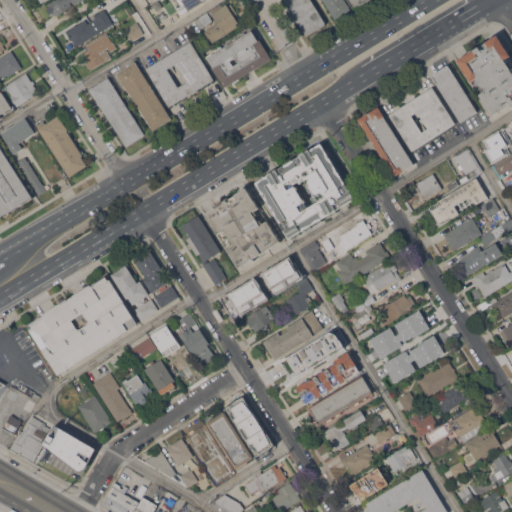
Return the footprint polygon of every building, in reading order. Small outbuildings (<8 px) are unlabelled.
[(53,0),(82,0),(75,5),(74,4),(55,16),(53,12),(51,13),(48,8),(50,6),(48,3),(53,0)] [(157,25),(150,13),(157,8),(156,6),(155,6),(154,4),(155,3),(154,2),(156,0),(160,0),(171,17),(157,25)] [(203,0),(202,1),(203,1),(182,14),(178,8),(182,6),(178,0),(203,0)] [(284,0),(311,0),(326,23),(307,35),(284,0)] [(333,15),(332,15),(330,12),(331,11),(323,0),(323,1),(322,0),(345,0),(351,9),(335,19),(333,15)] [(212,43),(204,32),(217,23),(211,13),(227,4),(228,5),(231,3),(238,13),(234,15),(239,22),(237,24),(238,26),(212,43)] [(85,41),(86,42),(83,43),(77,46),(67,31),(74,26),(74,25),(77,24),(86,19),(89,23),(96,19),(94,15),(95,15),(94,14),(97,12),(97,13),(105,9),(114,23),(85,41)] [(195,20),(200,16),(207,11),(213,21),(201,28),(196,21),(195,20)] [(133,40),(126,29),(137,22),(144,34),(133,40)] [(226,86),(208,57),(215,53),(213,50),(222,45),(223,47),(229,44),(227,42),(245,31),(246,33),(253,29),(260,40),(261,39),(272,58),(226,86)] [(89,70),(84,61),(86,59),(83,52),(88,49),(86,45),(108,33),(114,43),(110,45),(113,50),(110,52),(107,48),(105,49),(105,50),(107,49),(110,55),(111,54),(113,56),(111,57),(112,57),(89,70)] [(458,59),(497,34),(501,40),(502,40),(507,47),(506,48),(511,55),(507,58),(509,61),(507,63),(511,70),(511,103),(493,115),(479,94),(484,91),(481,87),(483,86),(479,81),(478,82),(476,78),(471,81),(458,59)] [(146,68),(191,41),(215,80),(169,107),(146,68)] [(0,57),(12,50),(22,67),(18,70),(19,70),(16,72),(16,71),(8,76),(7,75),(4,76),(5,77),(2,79),(2,78),(0,79),(0,57)] [(172,118),(154,130),(128,90),(128,91),(116,73),(136,61),(172,118)] [(432,76),(439,72),(438,71),(443,68),(444,69),(449,65),(478,111),(461,122),(432,76)] [(7,85),(27,73),(32,81),(33,80),(35,83),(34,84),(39,92),(17,105),(15,102),(14,102),(13,100),(14,100),(11,96),(13,95),(7,85)] [(146,134),(127,147),(102,107),(101,108),(89,89),(109,77),(146,134)] [(433,86),(456,123),(434,137),(412,151),(389,114),(411,100),(433,86)] [(0,92),(2,91),(12,106),(0,114),(1,117),(0,117),(0,92)] [(358,119),(364,115),(363,114),(368,111),(369,112),(379,106),(385,115),(384,116),(414,163),(404,169),(405,170),(395,177),(358,119)] [(38,128),(39,128),(37,124),(44,120),(46,123),(59,115),(69,130),(68,130),(84,155),(82,156),(88,165),(70,177),(38,128)] [(26,117),(36,132),(21,141),(23,144),(22,145),(23,148),(12,155),(0,137),(3,135),(2,133),(26,117)] [(505,146),(492,153),(491,152),(490,152),(488,149),(489,149),(484,139),(496,132),(505,146)] [(292,237),(290,238),(256,182),(258,181),(258,179),(266,174),(267,176),(269,175),(268,173),(275,168),(276,170),(285,165),(284,163),(292,158),(293,159),(301,154),(300,152),(309,147),(310,149),(321,142),(326,150),(327,149),(332,156),(330,157),(338,170),(339,169),(343,176),(342,176),(350,190),(352,189),(356,196),(355,197),(356,198),(336,210),(337,212),(329,217),(328,215),(321,219),(323,221),(315,225),(314,223),(311,225),(312,227),(305,232),(303,230),(299,232),(300,234),(293,239),(292,237)] [(0,146),(34,198),(28,202),(26,200),(8,212),(10,214),(4,217),(0,210),(0,146)] [(455,156),(468,149),(469,148),(483,170),(463,183),(448,159),(454,155),(455,156)] [(491,165),(494,164),(490,157),(500,151),(500,152),(502,150),(506,156),(503,157),(503,158),(511,153),(511,154),(492,166),(491,165)] [(505,176),(500,179),(492,166),(511,154),(511,166),(505,171),(505,172),(503,173),(505,176)] [(47,190),(40,194),(18,161),(25,156),(28,160),(29,159),(31,161),(29,163),(47,190)] [(46,177),(50,184),(61,179),(58,171),(46,177)] [(442,188),(424,199),(415,184),(433,173),(442,188)] [(488,196),(441,225),(429,206),(476,177),(488,196)] [(511,178),(511,185),(506,189),(503,184),(511,178)] [(240,267),(206,213),(215,207),(215,206),(228,197),(229,199),(235,195),(235,194),(240,191),(240,190),(245,186),(247,189),(249,188),(254,196),(252,197),(281,241),(240,267)] [(500,209),(489,216),(482,205),(494,198),(500,209)] [(221,250),(208,259),(210,261),(215,258),(226,277),(215,284),(201,261),(203,260),(199,254),(197,255),(184,235),(186,234),(181,226),(199,215),(221,250)] [(454,250),(444,234),(473,217),(482,233),(454,250)] [(346,249),(338,236),(363,219),(364,220),(365,219),(367,222),(366,223),(367,224),(369,222),(371,226),(369,228),(372,233),(346,249)] [(321,239),(328,235),(338,253),(331,256),(321,239)] [(301,250),(316,241),(320,247),(318,248),(326,261),(313,269),(301,250)] [(339,271),(341,270),(336,261),(351,253),(353,257),(356,256),(358,259),(367,254),(365,251),(375,245),(375,244),(377,243),(377,244),(380,242),(384,248),(387,246),(389,249),(387,250),(391,256),(346,284),(339,271)] [(503,254),(468,276),(461,265),(462,264),(459,259),(479,246),(482,251),(496,242),(503,254)] [(166,274),(164,275),(168,282),(152,292),(143,279),(146,277),(135,259),(150,250),(166,274)] [(274,294),(268,284),(255,292),(262,301),(243,313),(235,302),(237,300),(233,293),(263,274),(266,280),(272,276),(272,275),(274,273),(275,274),(280,271),(279,269),(282,268),(283,269),(289,265),(286,261),(293,256),(300,268),(294,272),(298,278),(274,294)] [(368,288),(361,293),(354,282),(392,260),(398,269),(396,270),(402,279),(397,282),(395,279),(371,293),(368,288)] [(511,279),(485,296),(479,285),(477,286),(474,282),(476,281),(474,276),(483,270),(485,274),(505,263),(509,270),(511,268),(511,279)] [(111,274),(126,264),(138,282),(141,280),(150,294),(133,305),(128,297),(127,298),(111,274)] [(28,325),(43,315),(42,314),(47,311),(47,310),(58,303),(59,304),(67,299),(68,300),(73,296),(72,295),(90,284),(91,286),(108,275),(138,323),(59,374),(28,325)] [(312,290),(313,291),(309,294),(308,292),(306,294),(308,297),(309,296),(312,301),(309,304),(310,305),(296,314),(294,312),(290,314),(288,310),(292,308),(287,300),(303,290),(299,284),(307,278),(314,289),(312,290)] [(162,307),(155,296),(173,285),(179,296),(162,307)] [(511,311),(503,317),(498,310),(496,311),(489,298),(495,295),(498,300),(511,291),(511,311)] [(345,299),(344,300),(348,307),(341,312),(331,297),(340,292),(345,299)] [(354,313),(357,312),(353,305),(365,298),(365,297),(371,293),(375,300),(370,303),(371,305),(354,315),(354,313)] [(404,294),(407,297),(411,295),(416,302),(411,306),(412,308),(407,311),(407,312),(387,324),(376,307),(392,302),(404,294)] [(141,320),(134,309),(151,298),(158,309),(141,320)] [(255,331),(253,327),(251,328),(244,318),(266,305),(269,310),(267,312),(272,321),(255,331)] [(371,305),(375,312),(369,316),(371,319),(363,324),(364,325),(357,329),(353,323),(358,320),(354,315),(371,305)] [(279,356),(274,359),(264,341),(279,332),(281,335),(288,331),(286,327),(302,318),(301,316),(313,309),(324,328),(313,334),(314,335),(279,356)] [(429,327),(414,336),(413,335),(405,340),(403,337),(399,340),(402,344),(400,344),(401,346),(381,358),(370,339),(391,328),(395,336),(400,333),(395,325),(419,310),(429,327)] [(190,313),(212,347),(210,348),(214,355),(211,357),(213,359),(206,364),(204,361),(201,363),(197,356),(194,357),(180,334),(183,332),(177,321),(190,313)] [(511,339),(510,335),(508,336),(503,329),(504,329),(501,324),(506,321),(509,325),(511,323),(511,339)] [(162,333),(172,327),(179,339),(169,345),(162,333)] [(333,328),(336,333),(338,332),(340,336),(338,337),(339,338),(336,339),(336,340),(331,343),(333,346),(324,351),(316,338),(333,328)] [(421,366),(416,357),(410,361),(415,370),(395,381),(385,363),(404,352),(405,353),(407,352),(409,356),(413,353),(412,350),(420,345),(419,344),(434,335),(444,352),(421,366)] [(149,337),(156,348),(137,361),(130,349),(149,337)] [(298,350),(301,354),(304,352),(313,368),(291,382),(286,374),(284,375),(277,364),(298,350)] [(194,368),(188,372),(189,373),(185,375),(185,374),(179,378),(169,363),(179,355),(178,354),(182,351),(183,354),(184,353),(194,368)] [(307,403),(306,402),(304,403),(301,398),(303,397),(296,386),(336,362),(335,359),(349,351),(350,352),(351,352),(355,358),(353,360),(360,370),(307,403)] [(124,365),(114,371),(108,362),(117,356),(124,365)] [(175,381),(173,382),(176,386),(162,395),(145,369),(162,358),(175,381)] [(425,374),(424,373),(426,372),(427,373),(433,369),(434,371),(437,369),(436,368),(438,367),(438,368),(450,361),(459,377),(439,389),(440,390),(438,391),(437,390),(428,396),(418,379),(425,374)] [(94,382),(111,372),(120,387),(118,388),(133,412),(123,418),(118,421),(94,382)] [(123,381),(127,378),(128,380),(138,374),(144,383),(146,381),(149,387),(150,386),(155,394),(147,399),(147,400),(146,402),(145,403),(143,403),(142,403),(141,402),(140,401),(136,403),(123,381)] [(367,397),(367,398),(362,401),(361,400),(359,401),(360,402),(355,406),(354,404),(341,412),(341,413),(336,416),(335,415),(332,417),(333,419),(327,422),(326,421),(323,423),(323,422),(319,424),(314,415),(313,415),(308,408),(363,374),(374,393),(367,397)] [(439,403),(435,406),(432,400),(461,382),(470,397),(469,397),(472,403),(467,406),(464,400),(445,412),(439,403)] [(36,391),(35,393),(41,396),(39,400),(26,394),(27,391),(32,393),(33,390),(36,391)] [(410,390),(417,402),(405,409),(398,397),(410,390)] [(112,421),(95,432),(78,405),(96,395),(112,421)] [(260,424),(244,434),(233,417),(236,416),(231,407),(239,401),(242,406),(245,404),(248,408),(249,407),(260,424)] [(473,407),(485,429),(463,442),(460,436),(459,436),(454,426),(452,427),(449,421),(473,407)] [(366,418),(358,423),(359,425),(353,429),(352,427),(350,428),(348,426),(343,430),(344,431),(346,434),(345,434),(350,442),(338,450),(330,437),(328,438),(324,431),(361,409),(366,418)] [(254,457),(236,469),(206,423),(224,411),(254,457)] [(420,436),(409,419),(418,413),(421,419),(432,413),(439,424),(420,436)] [(14,433),(3,427),(11,414),(22,420),(14,433)] [(384,424),(373,430),(367,421),(378,414),(384,424)] [(56,426),(96,449),(92,457),(89,455),(86,460),(89,462),(86,467),(80,471),(46,445),(40,453),(34,462),(12,449),(21,433),(22,434),(32,415),(42,421),(43,429),(38,439),(44,442),(53,425),(56,426)] [(374,433),(390,423),(390,424),(391,424),(396,433),(380,443),(374,433)] [(215,442),(199,452),(187,434),(203,424),(215,442)] [(466,443),(491,427),(501,444),(468,464),(463,456),(471,452),(466,443)] [(409,441),(403,445),(399,437),(404,434),(409,441)] [(447,436),(449,440),(454,437),(459,444),(435,459),(428,447),(447,436)] [(194,456),(177,466),(169,452),(170,451),(168,447),(172,445),(171,444),(182,437),(194,456)] [(274,447),(264,453),(265,455),(257,459),(250,448),(258,443),(258,444),(269,437),(274,447)] [(374,454),(372,455),(375,461),(353,473),(348,465),(346,467),(341,459),(342,459),(339,454),(345,451),(348,455),(368,443),(374,454)] [(416,457),(406,464),(406,465),(395,471),(387,457),(409,444),(416,457)] [(162,449),(177,473),(172,476),(147,461),(146,459),(162,449)] [(511,460),(511,470),(494,481),(490,475),(495,472),(494,469),(497,467),(493,460),(505,452),(509,459),(511,459),(511,460)] [(221,471),(211,478),(204,465),(214,459),(221,471)] [(465,466),(464,467),(466,470),(457,476),(456,474),(455,475),(450,468),(461,460),(465,466)] [(245,484),(254,479),(253,476),(261,471),(262,473),(275,464),(277,468),(280,466),(283,471),(285,470),(287,473),(286,474),(288,478),(280,482),(280,481),(263,492),(260,488),(251,494),(245,484)] [(389,483),(361,500),(355,489),(353,490),(350,485),(379,467),(389,483)] [(199,480),(188,487),(181,476),(191,469),(199,480)] [(372,511),(367,503),(423,469),(448,511),(372,511)] [(511,494),(508,497),(502,485),(511,479),(511,494)] [(302,498),(282,511),(272,497),(279,493),(277,490),(291,481),(302,498)] [(108,495),(115,482),(121,485),(120,487),(124,489),(125,486),(142,495),(139,501),(134,510),(109,496),(108,495)] [(473,495),(463,501),(458,492),(468,486),(473,495)] [(504,499),(508,506),(498,511),(489,511),(487,508),(483,511),(477,502),(485,497),(485,496),(489,493),(489,494),(497,490),(503,499),(504,499)] [(240,502),(244,508),(238,511),(232,511),(213,501),(225,493),(240,502)] [(158,504),(154,511),(145,511),(137,507),(143,496),(158,504)]
